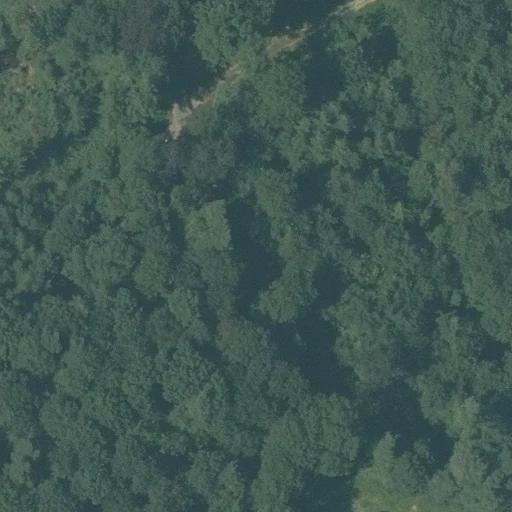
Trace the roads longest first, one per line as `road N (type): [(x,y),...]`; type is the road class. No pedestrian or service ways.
road 1 (unclassified): [(294,511),(249,321),(146,0)]
road 2 (track): [(0,409),(183,118)]
road 3 (track): [(178,102),(365,0)]
